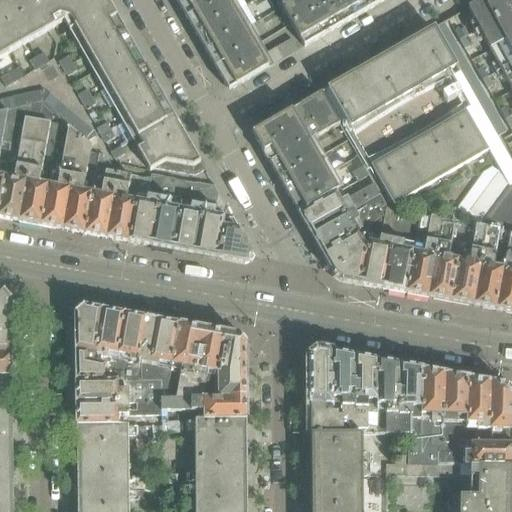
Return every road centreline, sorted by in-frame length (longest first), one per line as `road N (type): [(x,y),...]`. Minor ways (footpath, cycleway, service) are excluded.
road 1 (residential): [(427,0),(209,124)]
road 2 (residential): [(43,265),(45,511)]
road 3 (residential): [(43,265),(281,309)]
road 4 (residential): [(281,309),(511,351)]
road 5 (residential): [(281,309),(288,267),(282,250),(209,124)]
road 6 (residential): [(280,511),(281,309)]
road 7 (residential): [(209,124),(139,0)]
